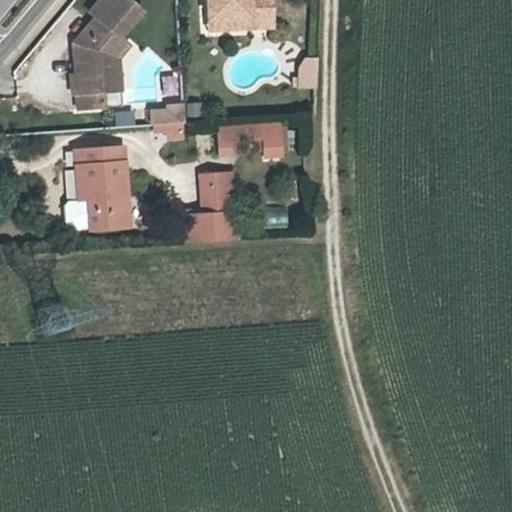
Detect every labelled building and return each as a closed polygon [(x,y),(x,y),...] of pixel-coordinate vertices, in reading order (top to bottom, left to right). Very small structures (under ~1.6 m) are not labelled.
[(76,105),(80,105),(81,120),(107,117),(106,102),(104,83),(122,82),(120,69),(133,54),(125,46),(146,21),(121,0),(113,0),(94,23),(99,29),(79,54),(81,84),(74,84),(76,105)] [(209,0),(211,23),(234,22),(276,19),(275,1),(252,1),(252,0),(209,0)] [(276,19),(234,22),(234,31),(277,28),(276,19)] [(234,22),(211,23),(212,33),(234,31),(234,22)] [(277,40),(277,28),(234,31),(235,43),(277,40)] [(234,31),(212,33),(213,45),(235,43),(234,31)] [(317,70),(312,78),(327,78),(327,70),(317,70)] [(326,94),(327,78),(312,78),(312,86),(305,86),(304,95),(311,95),(311,94),(326,94)] [(122,82),(104,83),(106,102),(123,100),(122,82)] [(186,115),(171,116),(172,134),(187,134),(186,115)] [(171,121),(155,122),(156,135),(172,134),(171,121)] [(268,133),(251,135),(253,153),(269,151),(268,133)] [(286,133),(268,133),(269,151),(270,166),(288,165),(286,133)] [(251,135),(224,136),(225,164),(241,163),(240,153),(253,153),(251,135)] [(94,210),(96,238),(137,235),(132,156),(84,159),(88,209),(88,211),(94,210)] [(207,187),(208,199),(238,198),(238,185),(207,187)] [(238,198),(208,199),(210,226),(213,226),(215,254),(235,252),(233,226),(240,225),(238,198)] [(96,238),(94,210),(88,211),(88,209),(77,210),(73,215),(74,235),(79,239),(96,238)] [(241,252),(240,225),(233,226),(235,252),(241,252)] [(210,226),(190,227),(192,255),(215,254),(213,226),(210,226)]
